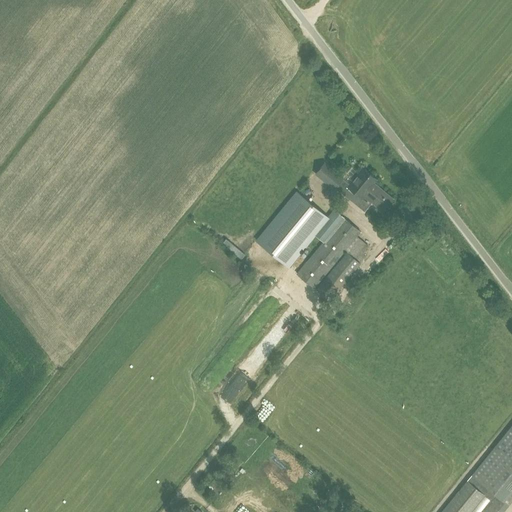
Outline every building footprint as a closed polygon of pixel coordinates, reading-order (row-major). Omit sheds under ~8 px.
[(324,163),(316,173),(334,188),(343,177),(324,163)] [(363,167),(347,186),(361,197),(363,195),(371,186),(372,187),(375,184),(371,180),(374,176),(363,167)] [(371,186),(363,195),(383,211),(393,199),(375,184),(372,187),(371,186)] [(333,208),(327,215),(296,190),(255,239),(288,266),(315,234),(323,241),(296,273),(314,288),(346,249),(357,236),(361,231),(343,217),(333,208)] [(329,300),(372,248),(357,236),(346,249),(348,251),(316,289),(329,300)] [(226,238),(222,243),(241,259),(245,254),(226,238)] [(501,511),(511,499),(511,424),(440,511),(501,511)]
